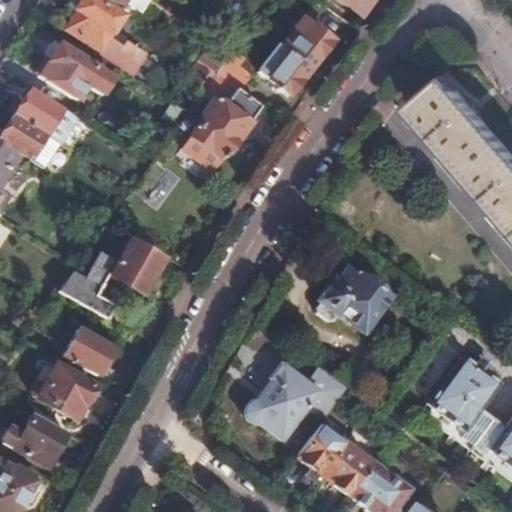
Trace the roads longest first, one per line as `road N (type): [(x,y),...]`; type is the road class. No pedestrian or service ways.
road 1 (residential): [(417,0),(300,160),(145,427)]
road 2 (residential): [(263,511),(145,427)]
